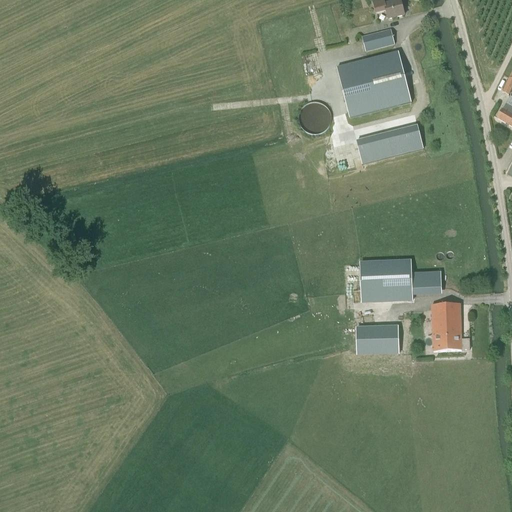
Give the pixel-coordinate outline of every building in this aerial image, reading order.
[(403,10),(400,1),(385,5),(383,0),(380,0),(373,2),(376,15),(385,13),(387,21),(405,17),(404,14),(405,14),(404,10),(403,10)] [(355,14),(357,25),(374,23),(372,11),(355,14)] [(362,39),(365,53),(395,46),(391,31),(362,39)] [(399,54),(399,53),(337,69),(350,120),(412,104),(411,103),(399,54)] [(509,79),(503,93),(508,96),(511,87),(511,74),(510,79),(509,79)] [(334,121),(333,116),(332,113),(331,111),(328,108),(325,105),(323,104),(320,103),(316,103),(313,103),(308,104),(306,105),(303,108),(301,111),(299,113),(298,116),(297,120),(298,124),(299,127),(300,130),(302,133),(304,135),(307,137),(310,138),(314,139),(317,139),(321,138),(325,136),(328,134),(330,131),(332,128),(333,125),(334,121)] [(497,119),(511,127),(511,107),(506,104),(497,119)] [(417,128),(356,143),(362,166),(423,151),(417,128)] [(411,264),(359,266),(360,292),(360,306),(362,306),(412,303),(412,298),(411,277),(411,264)] [(460,306),(432,307),(433,353),(462,352),(470,351),(469,341),(461,341),(460,306)] [(368,330),(357,331),(358,359),(369,359),(384,358),(398,357),(397,330),(383,330),(368,330)]
